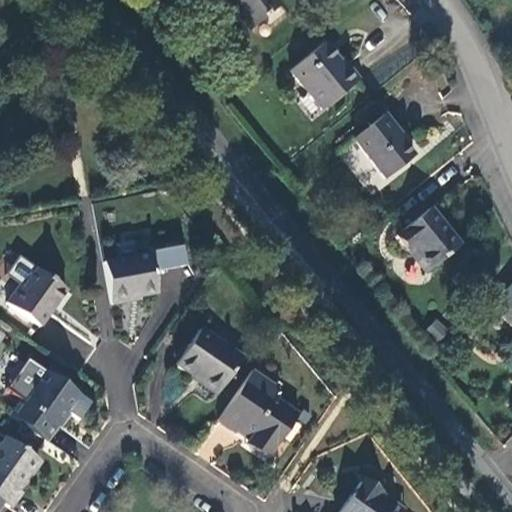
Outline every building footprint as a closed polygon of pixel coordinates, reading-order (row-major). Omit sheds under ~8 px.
[(247,31),(278,6),(272,0),(216,0),(224,9),(227,7),(247,31)] [(322,44),(288,72),(320,111),(356,82),(344,67),(342,69),(322,44)] [(393,132),(395,131),(382,116),(353,140),(385,179),(412,157),(393,132)] [(458,247),(428,209),(394,237),(406,252),(411,249),(428,270),(458,247)] [(148,254),(180,248),(179,241),(147,247),(148,254)] [(428,270),(411,249),(406,252),(424,274),(428,270)] [(110,305),(127,301),(127,299),(137,297),(155,294),(148,255),(102,263),(110,305)] [(4,304),(38,327),(63,290),(33,269),(21,288),(17,286),(4,304)] [(511,281),(490,306),(511,325),(511,281)] [(200,383),(199,385),(216,396),(241,359),(199,330),(175,365),(200,383)] [(251,372),(217,421),(235,433),(238,430),(250,437),(244,446),(266,460),(297,415),(271,397),(277,389),(251,372)] [(24,403),(20,400),(8,416),(45,442),(78,395),(45,373),(24,403)] [(5,438),(0,444),(0,501),(2,503),(9,508),(19,493),(17,491),(30,472),(27,471),(35,459),(5,438)] [(338,511),(398,511),(375,496),(378,492),(361,479),(338,511)] [(401,511),(403,509),(378,492),(375,496),(398,511),(401,511)]
